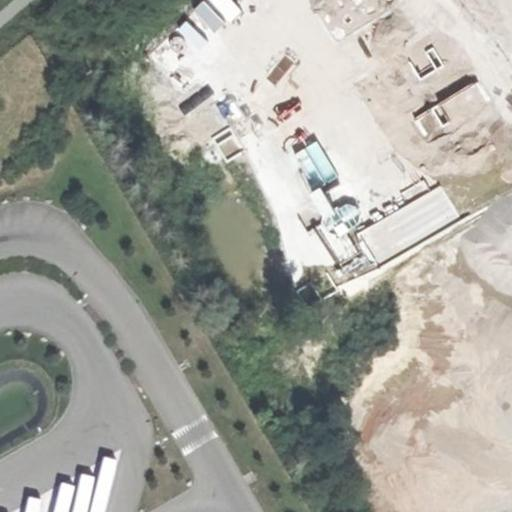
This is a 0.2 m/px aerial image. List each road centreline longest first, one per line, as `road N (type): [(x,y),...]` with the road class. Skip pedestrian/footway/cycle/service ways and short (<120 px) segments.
road 1 (unknown): [(0,486),(117,401),(135,444),(130,511)]
road 2 (unknown): [(0,322),(35,314),(59,324),(82,344),(117,401)]
